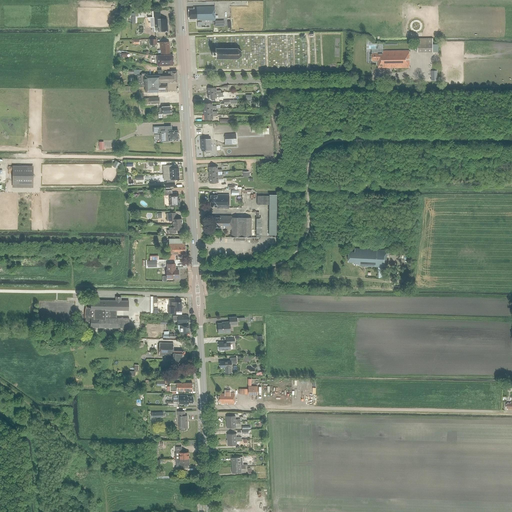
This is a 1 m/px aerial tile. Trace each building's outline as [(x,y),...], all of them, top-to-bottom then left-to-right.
[(215,20),(215,14),(214,7),(193,7),(193,9),(188,9),(188,14),(188,19),(196,19),(196,20),(200,20),(200,22),(197,22),(198,27),(201,27),(201,22),(202,21),(215,20)] [(160,11),(153,11),(154,17),(147,18),(148,18),(149,22),(148,22),(148,23),(149,23),(150,27),(158,27),(158,31),(167,31),(166,19),(160,19),(160,11)] [(433,44),(433,37),(417,38),(418,52),(438,51),(438,44),(433,44)] [(169,42),(160,42),(161,54),(169,54),(169,42)] [(212,52),(212,56),(215,56),(215,59),(238,59),(241,56),(241,51),(238,48),(215,48),(215,52),(212,52)] [(378,52),(372,53),(372,61),(378,61),(378,68),(393,68),(409,68),(409,51),(380,51),(380,52),(378,52)] [(173,55),(157,56),(157,66),(173,65),(173,55)] [(177,71),(171,71),(168,71),(168,75),(160,75),(160,83),(167,83),(177,82),(177,71)] [(137,75),(137,83),(137,87),(145,87),(145,92),(160,92),(167,92),(167,83),(160,83),(160,75),(145,76),(145,73),(141,73),(141,75),(137,75)] [(158,118),(163,118),(163,114),(171,113),(170,106),(162,107),(162,108),(159,108),(159,112),(157,112),(158,118)] [(178,130),(171,131),(171,126),(153,127),(154,134),(163,133),(164,141),(169,141),(169,140),(178,140),(179,139),(179,137),(178,135),(178,130)] [(211,139),(201,139),(201,151),(211,150),(211,139)] [(118,169),(121,163),(115,160),(112,166),(118,169)] [(163,166),(163,174),(170,174),(179,174),(178,168),(172,168),(172,167),(172,166),(171,166),(171,165),(172,165),(163,166)] [(13,184),(32,185),(32,167),(13,167),(13,184)] [(166,180),(166,183),(167,184),(165,185),(165,187),(169,187),(169,183),(172,183),(172,181),(173,181),(173,179),(179,179),(179,174),(170,174),(163,174),(163,180),(166,180)] [(172,190),(164,191),(164,195),(169,195),(170,206),(170,207),(179,206),(179,202),(180,202),(179,202),(179,199),(179,198),(179,195),(179,194),(178,194),(172,195),(172,190)] [(216,208),(229,208),(229,202),(229,195),(218,195),(218,196),(210,196),(210,207),(216,207),(216,208)] [(257,196),(257,205),(269,205),(269,196),(257,196)] [(173,225),(182,224),(181,219),(176,219),(175,218),(175,213),(166,213),(167,221),(169,221),(169,222),(172,222),(173,225)] [(251,237),(251,218),(232,218),(232,217),(232,216),(220,216),(219,218),(211,218),(211,227),(219,228),(219,229),(231,229),(231,237),(235,237),(245,237),(251,237)] [(182,224),(173,225),(173,228),(169,228),(169,230),(167,231),(167,234),(175,233),(175,230),(182,230),(182,224)] [(182,239),(169,239),(169,255),(165,255),(165,260),(172,259),(172,255),(178,255),(178,254),(186,254),(185,244),(183,244),(182,239)] [(349,252),(348,262),(353,262),(353,264),(358,264),(358,266),(385,267),(386,250),(354,249),(354,252),(349,252)] [(167,270),(166,270),(166,278),(178,278),(178,270),(175,270),(175,264),(167,264),(167,270)] [(121,301),(121,297),(119,297),(118,297),(116,297),(116,301),(90,300),(90,307),(86,306),(86,305),(85,307),(85,308),(84,309),(84,310),(84,311),(84,313),(84,314),(84,315),(84,316),(84,318),(84,319),(84,320),(85,321),(85,323),(86,324),(86,323),(90,322),(90,328),(91,328),(98,328),(99,328),(118,328),(129,328),(129,319),(118,318),(116,318),(117,310),(128,311),(129,301),(121,301)] [(169,300),(169,307),(169,314),(176,314),(176,311),(181,311),(181,302),(177,302),(177,300),(169,300)] [(233,323),(237,323),(236,317),(229,318),(229,322),(222,322),(222,324),(217,324),(218,334),(230,333),(230,325),(233,325),(233,323)] [(189,333),(189,325),(180,325),(180,335),(184,335),(184,333),(189,333)] [(226,342),(218,343),(219,351),(230,350),(230,343),(234,343),(234,339),(226,339),(226,342)] [(159,355),(165,355),(165,358),(173,358),(173,363),(181,363),(181,362),(185,362),(185,361),(186,361),(186,358),(185,358),(185,357),(184,357),(185,351),(173,351),(173,343),(159,343),(159,355)] [(220,368),(225,367),(225,373),(231,373),(231,367),(231,364),(237,364),(236,358),(230,358),(230,361),(220,362),(220,368)] [(170,387),(170,391),(184,391),(184,392),(189,392),(189,391),(190,391),(193,391),(192,387),(192,383),(176,383),(176,384),(170,384),(170,387)] [(248,386),(248,394),(257,395),(257,386),(248,386)] [(220,404),(224,404),(227,404),(234,404),(234,393),(230,393),(230,390),(224,390),(224,394),(220,394),(220,396),(218,396),(218,401),(220,401),(220,404)] [(173,404),(173,406),(173,407),(179,407),(179,404),(189,404),(189,403),(193,402),(193,397),(187,397),(187,396),(178,396),(174,396),(174,401),(173,401),(173,404)] [(178,416),(179,416),(179,431),(186,431),(186,430),(186,428),(187,428),(187,416),(185,416),(184,411),(177,412),(178,416)] [(175,450),(176,453),(175,453),(175,459),(188,459),(188,452),(182,453),(182,450),(175,450)] [(188,459),(175,459),(175,462),(176,463),(176,468),(182,468),(182,465),(189,465),(188,459)]
